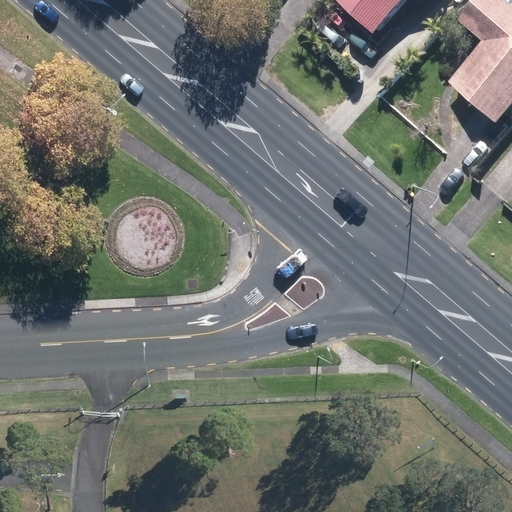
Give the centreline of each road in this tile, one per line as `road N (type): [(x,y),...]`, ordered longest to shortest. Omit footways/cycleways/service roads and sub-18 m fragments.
road 1 (primary): [(92,0),(333,210)]
road 2 (tertiary): [(389,259),(312,325),(269,340),(184,339)]
road 3 (tertiary): [(184,339),(240,310),(333,210)]
road 4 (tertiary): [(0,347),(184,339)]
road 5 (primary): [(389,259),(511,360)]
